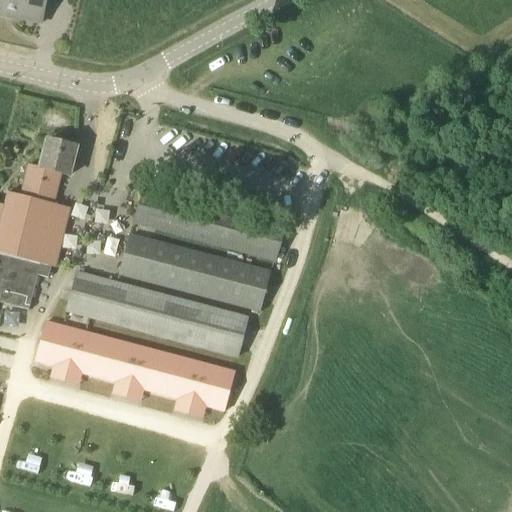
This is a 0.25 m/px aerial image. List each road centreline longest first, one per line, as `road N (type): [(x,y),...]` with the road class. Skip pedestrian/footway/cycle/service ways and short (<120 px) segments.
road 1 (track): [(140,76),(149,92),(275,129),(389,185),(511,266)]
road 2 (unclassified): [(0,65),(111,87),(279,0)]
